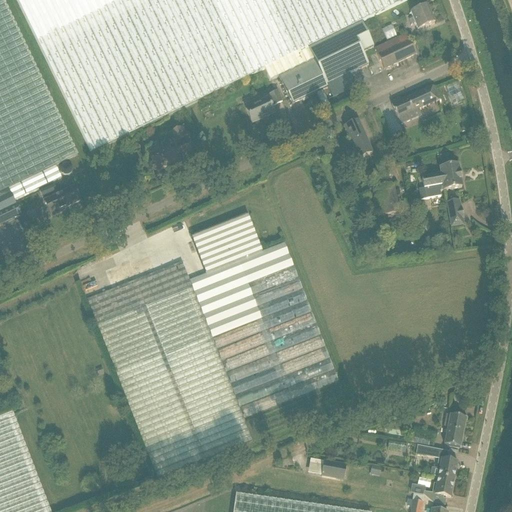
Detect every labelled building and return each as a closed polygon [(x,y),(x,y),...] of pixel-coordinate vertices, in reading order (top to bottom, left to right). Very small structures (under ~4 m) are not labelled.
[(0,0),(0,226),(21,216),(14,201),(61,179),(55,166),(77,155),(1,0),(0,0)] [(15,0),(91,155),(264,70),(270,82),(279,78),(292,106),(327,89),(326,87),(349,75),(368,66),(362,53),(373,48),(361,24),(308,51),(307,49),(407,0),(15,0)] [(412,19),(408,21),(410,26),(415,24),(418,31),(434,24),(427,7),(410,14),(412,19)] [(384,41),(395,37),(391,25),(380,29),(384,41)] [(374,51),(384,71),(416,55),(407,35),(374,51)] [(349,75),(326,87),(327,89),(332,99),(356,88),(351,77),(349,75)] [(434,87),(391,107),(395,116),(397,120),(398,120),(401,126),(421,117),(419,111),(432,105),(441,101),(435,88),(434,87)] [(268,96),(273,107),(281,103),(277,92),(268,96)] [(245,110),(252,125),(274,114),(267,100),(245,110)] [(358,122),(344,128),(359,161),(372,154),(358,122)] [(169,135),(176,151),(190,144),(185,133),(184,133),(181,129),(169,135)] [(151,160),(157,174),(166,170),(164,167),(176,162),(169,148),(158,153),(160,156),(151,160)] [(443,186),(444,192),(462,189),(457,167),(439,170),(441,177),(443,186)] [(379,170),(367,175),(370,181),(381,176),(379,170)] [(419,191),(421,202),(441,198),(440,193),(444,192),(443,186),(441,177),(422,181),(424,190),(419,191)] [(39,193),(42,199),(56,192),(54,186),(39,193)] [(373,191),(378,217),(399,213),(393,186),(380,189),(380,190),(373,191)] [(44,203),(51,218),(66,211),(65,209),(80,202),(74,189),(44,203)] [(446,204),(450,229),(464,227),(463,221),(464,221),(462,209),(461,209),(459,202),(446,204)] [(115,290),(87,301),(157,480),(252,442),(243,421),(337,384),(282,245),(262,253),(247,217),(191,239),(206,276),(189,282),(182,263),(156,274),(115,290)] [(26,322),(43,315),(39,304),(21,311),(26,322)] [(101,368),(95,370),(98,378),(103,376),(101,368)] [(0,511),(50,511),(12,412),(0,416),(0,511)] [(448,424),(444,446),(450,447),(460,449),(465,419),(455,418),(449,417),(448,424)] [(413,444),(428,447),(430,435),(415,432),(413,444)] [(388,443),(387,449),(399,451),(399,453),(405,454),(406,446),(388,443)] [(415,456),(432,459),(434,451),(417,448),(415,456)] [(438,464),(436,471),(438,471),(437,478),(454,481),(457,464),(447,462),(440,461),(439,464),(438,464)] [(321,478),(343,483),(346,467),(324,462),(321,478)] [(371,467),(369,475),(379,477),(381,469),(371,467)] [(423,493),(423,496),(433,505),(435,505),(445,507),(446,500),(443,500),(443,498),(450,499),(454,481),(437,478),(435,485),(434,485),(433,491),(434,491),(434,495),(432,495),(423,493)] [(410,511),(421,511),(424,497),(413,495),(412,502),(407,501),(406,508),(411,509),(410,511)] [(346,511),(236,496),(233,511),(346,511)]
